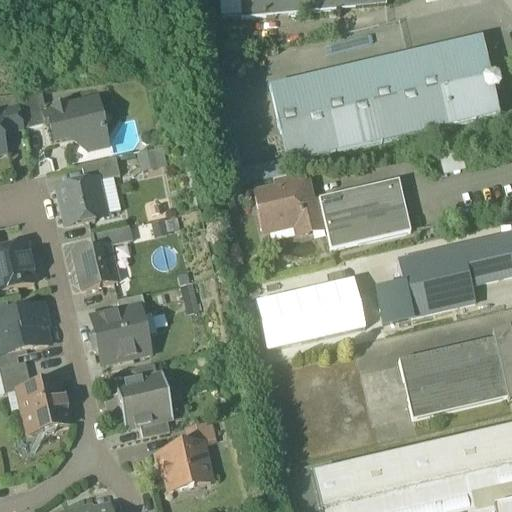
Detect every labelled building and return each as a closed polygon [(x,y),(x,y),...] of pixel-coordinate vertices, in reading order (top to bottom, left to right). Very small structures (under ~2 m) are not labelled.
[(217,0),(220,23),(240,21),(238,0),(217,0)] [(238,0),(240,21),(240,22),(385,8),(384,0),(238,0)] [(268,90),(286,168),(498,120),(492,93),(497,92),(499,88),(497,79),(493,76),(489,77),(480,42),(268,90)] [(192,79),(202,123),(228,118),(217,73),(192,79)] [(15,100),(20,125),(22,133),(44,128),(40,113),(44,112),(41,97),(15,100)] [(0,129),(20,125),(15,100),(0,101),(0,129)] [(63,139),(87,155),(99,137),(103,136),(103,132),(109,122),(99,116),(96,104),(66,111),(65,107),(50,110),(50,111),(44,112),(40,113),(44,128),(44,130),(48,129),(52,144),(62,142),(63,139)] [(241,173),(228,118),(202,123),(218,195),(288,179),(285,163),(241,173)] [(99,137),(87,155),(106,150),(103,136),(99,137)] [(436,157),(442,179),(464,174),(459,151),(436,157)] [(159,152),(135,157),(140,176),(163,170),(159,152)] [(80,170),(84,187),(95,185),(95,186),(112,182),(118,181),(114,162),(80,170)] [(275,195),(275,196),(305,189),(305,190),(309,189),(306,176),(272,183),(275,195)] [(120,215),(112,182),(95,186),(100,206),(103,219),(120,215)] [(93,226),(97,220),(94,208),(100,206),(95,186),(95,185),(84,187),(57,193),(65,228),(81,224),(87,227),(93,226)] [(324,231),(330,255),(409,237),(397,185),(318,203),(324,231)] [(296,237),(301,240),(308,238),(311,234),(324,231),(318,203),(309,205),(305,190),(305,189),(275,196),(275,195),(254,200),(262,237),(294,230),(296,237)] [(103,219),(100,206),(94,208),(97,220),(103,219)] [(162,225),(149,228),(153,243),(165,240),(162,225)] [(90,240),(93,253),(108,250),(108,251),(128,247),(125,232),(90,240)] [(402,294),(409,323),(474,308),(470,291),(511,281),(511,238),(396,264),(402,294)] [(0,294),(34,287),(30,270),(27,268),(23,250),(1,256),(0,255),(0,294)] [(71,258),(80,295),(116,287),(108,251),(108,250),(93,253),(71,258)] [(352,283),(254,306),(265,355),(363,333),(352,283)] [(190,289),(177,291),(184,321),(196,318),(190,289)] [(402,294),(375,300),(381,329),(409,324),(409,323),(402,294)] [(135,313),(137,321),(142,320),(146,319),(141,300),(116,305),(119,317),(135,313)] [(0,307),(0,319),(8,318),(7,313),(6,306),(0,307)] [(0,360),(15,357),(24,355),(46,350),(42,331),(45,331),(40,310),(18,315),(8,318),(0,319),(0,360)] [(98,356),(101,368),(118,364),(121,366),(131,363),(133,361),(146,358),(137,321),(135,313),(119,317),(90,323),(93,336),(90,340),(93,354),(98,356)] [(151,318),(146,319),(142,320),(146,341),(156,338),(151,318)] [(146,341),(142,320),(137,321),(146,358),(150,357),(146,341)] [(511,333),(490,338),(491,344),(504,400),(511,397),(511,333)] [(505,404),(504,400),(491,344),(397,365),(411,425),(505,404)] [(0,372),(17,369),(16,362),(15,357),(0,360),(0,372)] [(24,367),(17,369),(0,372),(0,385),(3,399),(6,398),(18,395),(18,394),(29,392),(24,367)] [(125,375),(128,387),(155,380),(153,369),(125,375)] [(131,428),(133,433),(138,431),(165,425),(171,424),(167,408),(166,402),(177,399),(177,398),(166,401),(164,395),(161,379),(155,380),(128,387),(122,388),(123,393),(114,395),(115,400),(104,402),(106,411),(112,409),(114,418),(108,419),(110,428),(121,425),(122,430),(131,428)] [(40,436),(45,439),(53,438),(56,433),(67,430),(57,385),(29,392),(18,394),(18,395),(23,414),(23,415),(20,420),(23,432),(27,435),(28,439),(40,436)] [(176,392),(164,395),(166,401),(177,398),(176,392)] [(9,417),(23,414),(18,395),(6,398),(9,417)] [(179,405),(177,399),(166,402),(167,408),(179,405)] [(138,431),(141,443),(168,437),(165,425),(138,431)] [(185,433),(190,451),(200,449),(201,450),(213,447),(209,428),(185,433)] [(511,430),(311,477),(318,511),(333,511),(511,471),(511,430)] [(164,479),(168,497),(192,491),(191,487),(208,483),(201,450),(200,449),(190,451),(159,458),(160,461),(155,462),(159,480),(164,479)] [(503,511),(511,510),(511,471),(333,511),(503,511)]
